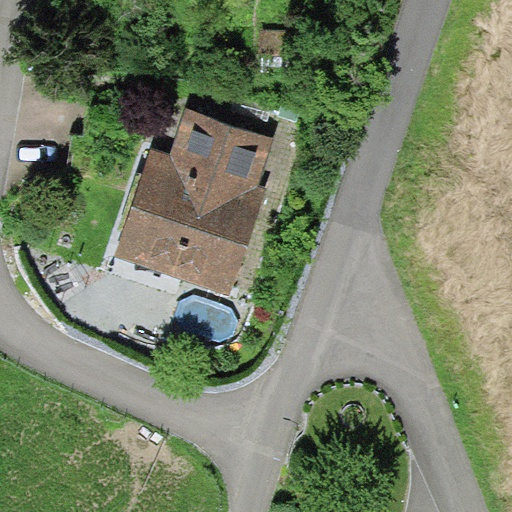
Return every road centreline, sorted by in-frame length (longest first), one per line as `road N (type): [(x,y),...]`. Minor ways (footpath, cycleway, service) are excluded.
road 1 (residential): [(260,444),(66,351),(7,304),(0,280)]
road 2 (residential): [(348,277),(442,0)]
road 3 (residential): [(348,277),(458,511)]
road 4 (residential): [(260,444),(348,277)]
road 5 (residential): [(0,138),(28,0)]
